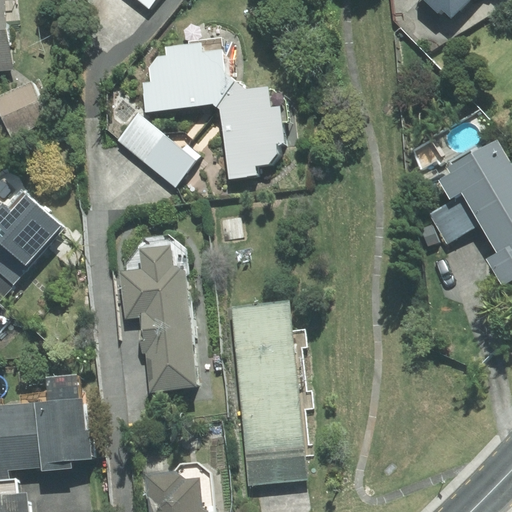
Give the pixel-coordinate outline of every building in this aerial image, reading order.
[(0,0),(0,74),(20,72),(13,0),(0,0)] [(140,0),(154,12),(164,0),(140,0)] [(430,0),(447,18),(452,13),(461,22),(483,0),(430,0)] [(146,87),(149,115),(224,108),(230,112),(237,182),(267,179),(266,169),(280,167),(288,156),(287,147),(297,146),(293,109),(283,110),(281,90),(258,93),(239,77),(236,54),(214,56),(213,47),(176,51),(177,59),(168,60),(157,70),(159,86),(146,87)] [(55,123),(38,83),(0,99),(0,101),(16,140),(55,123)] [(145,115),(123,143),(181,190),(207,158),(193,147),(190,151),(145,115)] [(511,148),(509,143),(460,170),(462,175),(450,182),(460,202),(435,216),(452,247),(490,226),(506,255),(496,260),(511,287),(511,286),(511,148)] [(6,302),(72,230),(28,190),(12,207),(8,204),(0,212),(0,311),(8,303),(6,302)] [(221,219),(222,241),(249,239),(248,218),(221,219)] [(157,395),(209,390),(198,274),(185,269),(183,248),(149,252),(151,271),(127,274),(132,321),(146,320),(149,356),(153,355),(157,395)] [(314,482),(299,303),(238,308),(253,487),(314,482)] [(65,404),(0,409),(0,482),(18,481),(18,473),(54,470),(54,474),(85,472),(84,464),(105,463),(102,433),(99,433),(97,402),(92,402),(90,379),(63,381),(65,404)] [(214,494),(213,481),(199,482),(189,474),(157,477),(160,511),(221,511),(220,493),(214,494)] [(42,511),(42,496),(0,499),(0,511),(42,511)]
